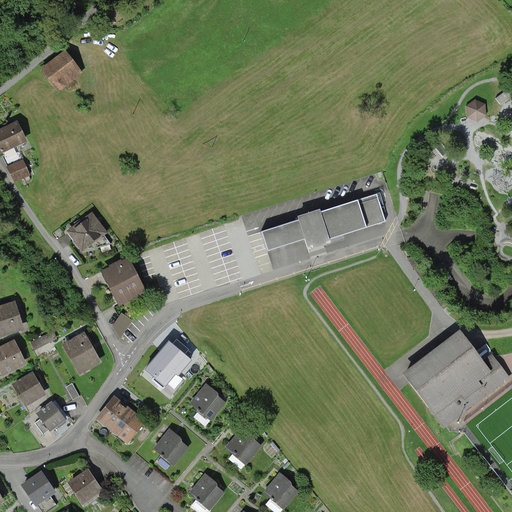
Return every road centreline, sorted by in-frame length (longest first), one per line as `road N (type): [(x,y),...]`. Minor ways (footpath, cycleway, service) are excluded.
road 1 (residential): [(384,241),(176,309),(127,360)]
road 2 (residential): [(127,360),(0,168)]
road 3 (residential): [(127,360),(63,444),(0,459)]
road 4 (track): [(0,89),(104,0)]
